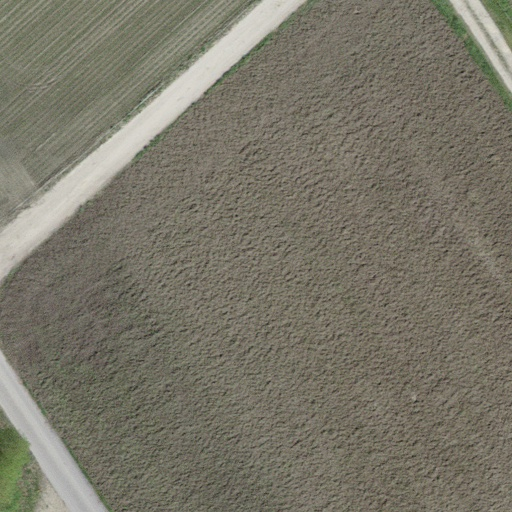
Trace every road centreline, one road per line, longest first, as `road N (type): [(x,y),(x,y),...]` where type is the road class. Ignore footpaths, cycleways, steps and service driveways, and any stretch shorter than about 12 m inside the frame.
road 1 (track): [(0,260),(293,0)]
road 2 (unclassified): [(86,511),(0,378)]
